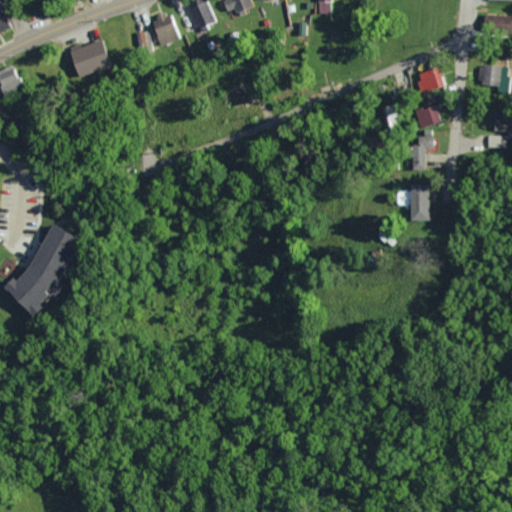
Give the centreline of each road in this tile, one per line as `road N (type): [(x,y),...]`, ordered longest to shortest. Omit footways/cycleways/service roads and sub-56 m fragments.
road 1 (residential): [(459,36),(136,168)]
road 2 (residential): [(462,0),(444,192)]
road 3 (secondary): [(139,0),(0,54)]
